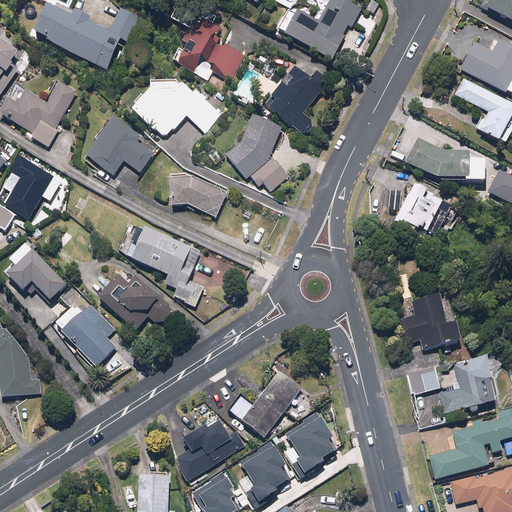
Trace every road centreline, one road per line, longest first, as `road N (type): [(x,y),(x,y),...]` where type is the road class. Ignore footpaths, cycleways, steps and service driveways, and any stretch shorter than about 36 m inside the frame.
road 1 (tertiary): [(0,492),(229,344)]
road 2 (secondary): [(427,7),(329,208)]
road 3 (secondary): [(357,363),(395,511)]
